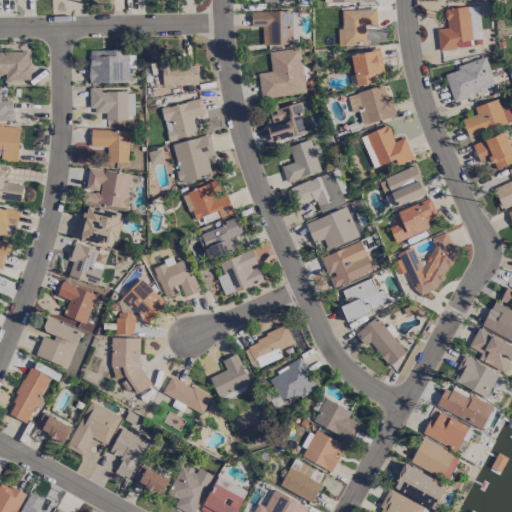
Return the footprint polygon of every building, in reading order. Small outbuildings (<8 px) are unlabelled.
[(436,29),(438,49),(481,45),(477,5),(444,9),(446,28),(436,29)] [(364,25),(376,25),(375,9),(341,10),(341,28),(337,28),(338,44),(365,43),(364,25)] [(251,27),(262,26),(262,44),(292,43),(291,10),(250,11),(251,27)] [(304,93),(299,48),(268,51),(270,71),(258,73),(260,98),(304,93)] [(89,50),(89,83),(128,83),(128,49),(89,50)] [(354,85),(376,82),(374,73),(382,72),(379,50),(350,54),(354,85)] [(0,74),(5,75),(5,80),(29,80),(28,51),(0,51),(0,74)] [(160,86),(197,85),(197,65),(169,65),(168,57),(159,57),(160,86)] [(443,71),(452,100),(494,86),(485,58),(443,71)] [(393,116),(384,84),(346,95),(351,112),(358,110),(362,125),(393,116)] [(1,88),(0,88),(0,120),(13,121),(13,100),(1,100),(1,88)] [(106,119),(134,118),(133,89),(89,90),(90,113),(105,112),(106,119)] [(196,134),(192,116),(204,113),(200,98),(160,108),(168,140),(196,134)] [(468,137),(511,120),(511,119),(506,104),(499,107),(497,99),(473,107),(476,114),(461,119),(468,137)] [(306,133),(299,103),(265,111),(269,125),(266,126),(270,142),(306,133)] [(0,157),(17,158),(18,126),(0,125),(0,157)] [(372,168),(394,159),(397,165),(412,159),(404,137),(393,141),(387,125),(359,136),(372,168)] [(90,146),(107,146),(106,162),(127,162),(128,130),(90,129),(90,146)] [(511,162),(511,149),(505,131),(472,145),(478,162),(489,158),(494,170),(511,162)] [(171,143),(179,182),(211,176),(207,157),(213,155),(209,135),(171,143)] [(280,166),(285,182),(320,170),(310,139),(288,146),(293,162),(280,166)] [(0,197),(20,199),(22,184),(5,183),(6,164),(0,163),(0,197)] [(425,194),(414,166),(378,180),(389,208),(425,194)] [(511,204),(511,166),(507,169),(511,180),(492,188),(501,209),(511,204)] [(85,190),(83,190),(82,201),(126,207),(131,174),(88,169),(85,190)] [(343,203),(331,171),(289,187),(296,205),(313,199),(319,212),(343,203)] [(390,214),(395,224),(388,227),(394,242),(428,229),(425,221),(437,216),(430,198),(390,214)] [(120,212),(82,205),(76,238),(114,245),(120,212)] [(358,236),(346,206),(304,223),(313,243),(322,239),(327,249),(358,236)] [(0,233),(5,234),(7,223),(16,225),(18,210),(0,207),(0,233)] [(207,260),(239,248),(234,235),(243,232),(238,218),(197,234),(207,260)] [(434,290),(455,257),(452,248),(450,247),(445,231),(430,237),(433,246),(420,267),(413,248),(401,253),(399,256),(401,261),(394,263),(400,267),(395,275),(405,271),(412,289),(420,295),(434,290)] [(0,268),(3,269),(9,241),(0,239),(0,268)] [(319,257),(331,287),(372,271),(360,240),(319,257)] [(68,276),(96,285),(106,253),(72,242),(67,259),(72,261),(68,276)] [(216,277),(224,296),(263,280),(256,265),(257,265),(251,249),(218,263),(223,274),(216,277)] [(182,297),(198,292),(186,258),(173,263),(172,259),(153,265),(164,298),(181,293),(182,297)] [(143,324),(165,304),(141,278),(119,298),(143,324)] [(340,290),(346,304),(340,306),(345,321),(388,304),(382,289),(376,292),(371,278),(340,290)] [(62,315),(84,324),(96,295),(61,281),(56,295),(68,300),(62,315)] [(511,307),(511,290),(505,287),(499,300),(511,307)] [(480,327),(511,341),(511,311),(492,302),(480,327)] [(133,313),(115,312),(115,334),(133,334),(133,313)] [(405,352),(375,316),(354,333),(364,346),(369,342),(388,366),(405,352)] [(66,367),(80,330),(46,317),(41,330),(53,335),(51,339),(42,336),(34,355),(66,367)] [(242,345),(252,369),(281,357),(278,350),(293,344),(286,327),(242,345)] [(467,347),(480,353),(477,359),(507,374),(511,363),(511,345),(477,328),(467,347)] [(141,338),(111,337),(110,377),(123,378),(123,389),(140,389),(141,338)] [(221,360),(225,369),(208,377),(217,397),(249,382),(236,353),(221,360)] [(451,380),(486,397),(498,373),(463,355),(451,380)] [(301,359),(267,376),(282,404),(316,387),(301,359)] [(49,376),(28,367),(6,414),(27,423),(49,376)] [(182,412),(185,406),(201,414),(210,396),(170,376),(161,393),(174,399),(170,405),(182,412)] [(481,429),(492,408),(446,384),(435,406),(481,429)] [(356,421),(347,418),(350,409),(322,399),(313,424),(350,438),(356,421)] [(120,416),(89,400),(65,447),(82,455),(91,437),(106,444),(120,416)] [(64,442),(71,426),(43,412),(35,428),(64,442)] [(467,427),(439,412),(433,422),(428,420),(421,433),(455,451),(467,427)] [(109,452),(121,457),(114,473),(129,480),(146,440),(120,428),(109,452)] [(330,472),(341,453),(336,450),(340,444),(312,428),(302,447),(305,448),(301,455),(330,472)] [(409,461),(445,481),(458,457),(422,437),(409,461)] [(324,473),(292,459),(279,487),(311,501),(324,473)] [(160,495),(169,479),(140,464),(132,480),(160,495)] [(182,464),(166,493),(177,499),(174,506),(184,511),(193,511),(212,475),(198,467),(195,471),(182,464)] [(436,508),(446,485),(403,465),(392,488),(436,508)] [(243,498),(246,491),(218,476),(215,482),(228,489),(227,489),(243,498)] [(15,511),(24,493),(0,482),(0,511),(15,511)] [(235,511),(241,497),(211,484),(200,511),(202,511),(235,511)] [(306,511),(309,506),(273,489),(264,506),(257,503),(252,511),(306,511)] [(426,511),(428,510),(389,489),(377,511),(378,511),(426,511)] [(38,511),(37,511),(43,499),(30,491),(18,511),(38,511)]
